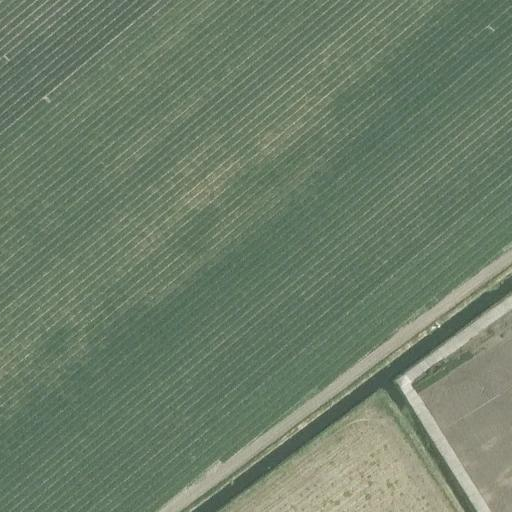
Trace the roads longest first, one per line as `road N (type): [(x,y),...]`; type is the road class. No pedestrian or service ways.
road 1 (track): [(0,291),(354,0)]
road 2 (track): [(483,511),(403,382),(511,300)]
